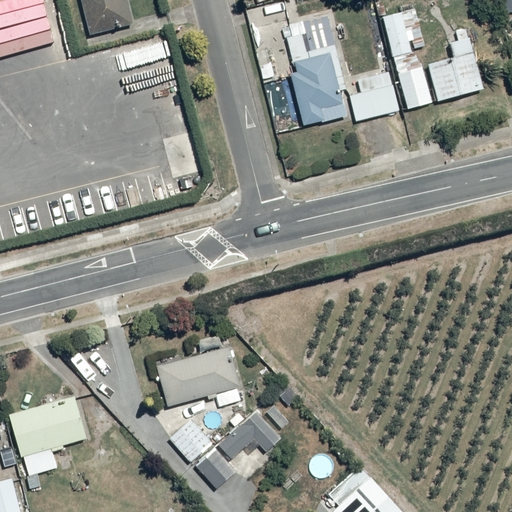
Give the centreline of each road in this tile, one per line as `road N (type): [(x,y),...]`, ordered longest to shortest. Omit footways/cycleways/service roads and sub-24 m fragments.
road 1 (tertiary): [(268,228),(0,298)]
road 2 (tertiary): [(511,174),(268,228)]
road 3 (residential): [(209,0),(268,228)]
